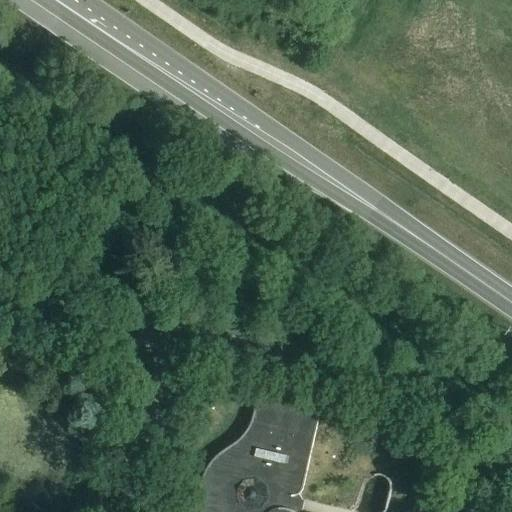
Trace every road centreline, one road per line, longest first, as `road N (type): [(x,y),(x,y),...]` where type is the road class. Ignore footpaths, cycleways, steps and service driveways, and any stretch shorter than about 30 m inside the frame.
road 1 (primary): [(511,304),(59,0)]
road 2 (unclassified): [(166,337),(393,385),(434,405),(458,425),(469,452),(460,511)]
road 3 (residential): [(166,337),(131,511)]
road 4 (unclassified): [(0,298),(166,337)]
